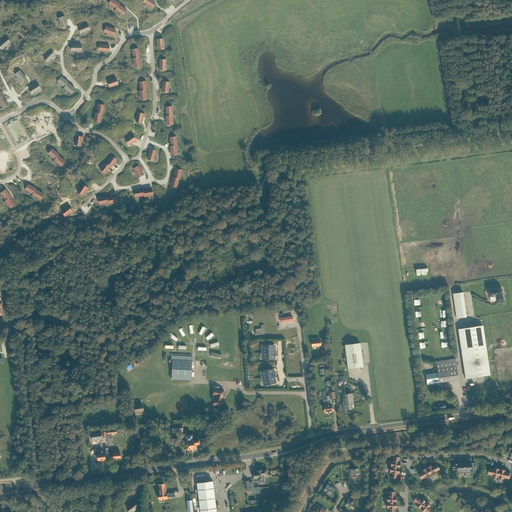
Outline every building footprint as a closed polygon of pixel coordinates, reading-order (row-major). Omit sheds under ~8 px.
[(116,9),(119,4),(120,3),(114,0),(111,0),(109,4),(116,9)] [(126,9),(119,4),(116,9),(115,10),(123,15),(126,9)] [(64,16),(58,18),(61,28),(68,26),(64,16)] [(88,24),(78,28),(81,34),(90,30),(88,24)] [(106,26),(104,32),(113,36),(116,30),(106,26)] [(6,37),(0,42),(0,45),(3,49),(10,42),(6,37)] [(138,48),(132,50),(134,58),(139,57),(140,57),(138,48)] [(51,51),(43,58),(48,62),(55,55),(51,51)] [(134,58),(133,59),(135,67),(141,66),(139,57),(134,58)] [(20,70),(15,75),(21,82),(26,78),(20,70)] [(65,87),(68,83),(69,82),(64,79),(62,77),(58,82),(65,87)] [(110,80),(107,80),(110,88),(118,85),(116,79),(110,81),(110,80)] [(75,88),(68,83),(65,87),(64,88),(71,94),(75,88)] [(34,85),(29,89),(32,94),(41,89),(37,84),(34,85)] [(3,97),(0,99),(0,103),(3,108),(8,104),(3,97)] [(137,113),(135,121),(142,122),(143,116),(144,117),(144,114),(137,113)] [(133,135),(125,139),(129,145),(134,142),(134,143),(137,141),(133,135)] [(76,136),(74,145),(81,146),(82,140),(83,140),(83,137),(76,136)] [(55,159),(58,155),(59,154),(52,149),(48,154),(55,159)] [(150,149),(147,159),(154,160),(156,151),(150,149)] [(58,155),(55,159),(54,160),(61,166),(65,161),(58,155)] [(111,156),(106,163),(110,166),(111,167),(117,160),(111,156)] [(110,166),(106,163),(105,162),(100,169),(105,173),(110,166)] [(139,166),(133,169),(138,177),(144,174),(139,166)] [(174,177),(179,179),(180,179),(182,170),(176,169),(174,175),(174,177)] [(177,187),(179,179),(174,177),(173,177),(171,186),(177,187)] [(33,194),(36,190),(36,188),(28,184),(25,190),(33,194)] [(82,184),(77,192),(83,195),(86,190),(87,191),(88,188),(82,184)] [(6,200),(10,197),(11,196),(6,189),(1,193),(6,200)] [(43,194),(36,190),(33,194),(33,195),(40,199),(43,194)] [(116,196),(107,198),(108,203),(108,204),(117,202),(116,196)] [(15,204),(10,197),(6,200),(5,201),(10,208),(15,204)] [(107,197),(98,198),(100,205),(108,203),(107,198),(107,197)] [(68,206),(61,211),(65,216),(70,213),(71,214),(73,212),(68,206)] [(494,290),(488,291),(489,297),(490,297),(490,301),(496,300),(503,299),(501,288),(494,289),(494,290)] [(453,294),(456,318),(466,317),(462,292),(453,294)] [(256,333),(254,333),(255,335),(265,333),(264,325),(260,325),(261,328),(255,329),(256,333)] [(482,325),(458,329),(465,379),(490,375),(482,325)] [(314,339),(311,339),(312,347),(313,347),(313,348),(317,347),(316,345),(321,345),(320,340),(314,341),(314,339)] [(360,343),(345,345),(348,369),(364,367),(360,343)] [(271,346),(265,346),(265,359),(271,359),(275,359),(275,356),(277,356),(277,351),(275,351),(275,345),(271,345),(271,346)] [(439,372),(439,374),(440,378),(440,382),(440,383),(460,381),(455,358),(436,361),(437,366),(439,372)] [(172,359),(171,379),(190,380),(192,361),(172,359)] [(270,370),(263,372),(266,384),(273,383),(273,384),(276,383),(275,377),(277,377),(276,371),(274,372),(273,369),(270,370)] [(438,373),(426,375),(427,385),(439,383),(438,373)] [(214,388),(212,395),(216,396),(216,399),(214,398),(214,400),(213,405),(222,407),(223,400),(222,400),(224,391),(214,388)] [(324,406),(323,406),(324,412),(333,411),(332,406),(331,399),(335,398),(334,392),(329,392),(329,396),(327,396),(327,402),(323,403),(324,406)] [(345,399),(343,399),(344,410),(350,409),(353,408),(352,402),(350,403),(350,401),(353,400),(352,394),(345,394),(345,399)] [(142,404),(134,406),(135,413),(143,411),(142,404)] [(102,432),(91,434),(92,434),(92,440),(92,441),(102,439),(102,432)] [(186,442),(187,450),(196,448),(196,445),(199,445),(199,440),(198,440),(198,438),(195,439),(195,441),(192,441),(191,435),(185,436),(186,442)] [(96,452),(97,461),(106,459),(105,453),(103,453),(103,451),(100,451),(100,450),(96,450),(96,452)] [(115,452),(112,452),(113,459),(121,458),(120,451),(118,451),(118,450),(114,450),(115,452)] [(391,478),(396,478),(397,474),(399,474),(400,462),(399,462),(399,457),(393,456),(393,461),(391,461),(390,473),(391,473),(391,478)] [(475,471),(475,463),(470,463),(470,462),(458,463),(453,464),(453,472),(458,471),(458,472),(470,472),(470,471),(475,471)] [(436,473),(435,471),(440,469),(437,464),(433,466),(432,465),(421,470),(422,472),(418,474),(421,479),(425,477),(426,478),(436,473)] [(505,478),(509,479),(510,473),(506,472),(506,470),(495,468),(494,469),(490,468),(488,474),(493,475),(493,477),(504,479),(505,478)] [(254,482),(255,482),(258,481),(259,483),(264,483),(264,479),(263,476),(267,475),(267,469),(257,470),(257,474),(254,475),(254,482)] [(358,469),(347,469),(347,472),(349,471),(349,477),(356,477),(356,474),(358,474),(358,469)] [(216,511),(213,481),(197,483),(200,511),(216,511)] [(329,481),(323,490),(328,493),(329,491),(332,493),(335,487),(330,484),(331,483),(329,481)] [(160,494),(157,494),(158,500),(163,499),(163,500),(167,499),(167,497),(175,496),(174,492),(167,493),(166,493),(166,488),(164,488),(164,484),(159,485),(160,494)] [(388,511),(394,511),(394,508),(396,508),(396,496),(394,496),(394,492),(389,492),(389,496),(387,496),(387,508),(389,508),(388,511)] [(350,496),(346,506),(350,508),(351,506),(354,507),(357,501),(352,499),(353,497),(350,496)] [(425,511),(426,511),(431,511),(433,510),(429,507),(430,506),(422,498),(420,499),(417,496),(413,501),(417,504),(416,505),(423,511),(425,511)] [(132,511),(137,508),(137,503),(133,502),(127,505),(128,510),(132,511)]
